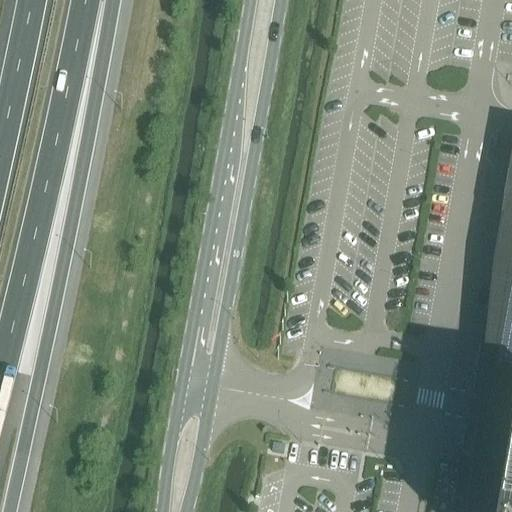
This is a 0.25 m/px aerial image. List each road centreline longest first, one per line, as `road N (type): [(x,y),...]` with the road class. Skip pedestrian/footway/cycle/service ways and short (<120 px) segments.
road 1 (motorway): [(11,511),(108,0)]
road 2 (tertiary): [(210,390),(281,0)]
road 3 (motorway): [(0,383),(87,0)]
road 4 (tertiary): [(249,0),(182,385)]
road 5 (unclassified): [(210,390),(267,400),(294,422),(420,443)]
road 6 (motorway): [(33,0),(0,154)]
road 7 (tertiary): [(182,385),(162,511)]
road 8 (tertiary): [(186,511),(210,390)]
